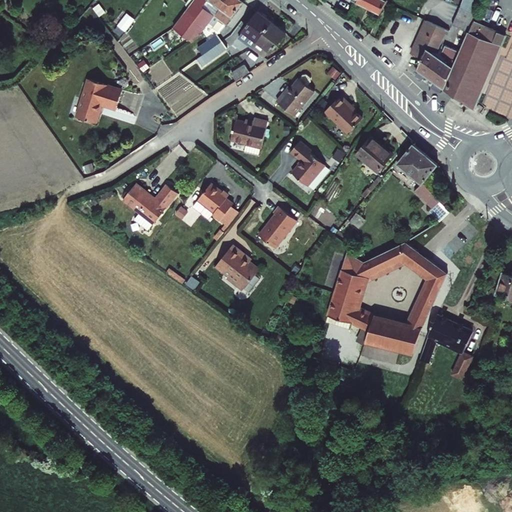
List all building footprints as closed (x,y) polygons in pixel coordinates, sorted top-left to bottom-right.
[(199,23),(211,8),(217,1),(218,0),(189,0),(183,10),(199,23)] [(226,20),(232,13),(242,0),(218,0),(217,1),(211,8),(216,12),(226,20)] [(371,9),(383,15),(389,2),(383,0),(359,0),(358,3),(371,9)] [(477,0),(461,0),(457,11),(472,17),(478,0),(477,0)] [(242,30),(256,41),(272,19),(265,14),(258,8),(242,30)] [(457,11),(454,17),(469,23),(472,17),(457,11)] [(122,30),(130,19),(125,15),(117,26),(122,30)] [(454,17),(454,19),(468,25),(469,23),(454,17)] [(267,50),(274,45),(286,30),(279,24),(272,19),(256,41),(267,50)] [(500,45),(504,34),(472,21),(467,32),(500,45)] [(231,22),(216,33),(220,38),(235,28),(231,22)] [(421,59),(417,69),(444,89),(465,38),(457,35),(445,62),(435,55),(442,39),(440,38),(443,30),(437,27),(425,22),(411,55),(421,59)] [(241,34),(235,28),(220,38),(226,45),(241,34)] [(444,89),(473,110),(500,45),(467,32),(465,38),(444,89)] [(196,60),(200,67),(227,52),(218,35),(196,47),(201,57),(196,60)] [(243,62),(248,69),(262,59),(258,52),(243,62)] [(230,74),(235,82),(249,73),(245,66),(230,74)] [(76,96),(74,108),(73,110),(95,113),(98,96),(114,98),(119,79),(117,79),(101,76),(79,72),(76,96)] [(286,87),(277,99),(296,114),(318,87),(312,83),(315,79),(315,76),(311,73),(307,73),(304,77),(303,76),(291,91),(286,87)] [(326,111),(348,134),(364,120),(352,108),(354,107),(343,96),(326,111)] [(231,119),(229,139),(262,143),(266,117),(252,115),(251,122),(231,119)] [(372,140),(357,158),(377,174),(392,155),(382,147),(372,140)] [(299,166),(290,177),(307,190),(324,168),(312,159),(314,155),(299,144),(288,158),(299,166)] [(244,154),(259,156),(259,150),(245,148),(244,154)] [(411,149),(394,169),(417,188),(433,168),(422,158),(411,149)] [(136,180),(123,197),(154,221),(178,191),(169,184),(158,198),(136,180)] [(227,196),(210,183),(197,200),(192,206),(208,219),(212,215),(227,227),(239,212),(231,206),(233,203),(226,198),(227,196)] [(438,222),(449,215),(433,201),(417,188),(409,197),(438,222)] [(277,216),(262,234),(278,247),(300,220),(280,204),(274,213),(277,216)] [(227,275),(225,279),(242,291),(259,269),(250,262),(248,264),(240,258),(244,252),(232,243),(214,265),(227,275)] [(404,255),(416,252),(407,243),(371,252),(352,246),(347,243),(332,292),(355,300),(364,269),(405,258),(404,255)] [(424,261),(416,252),(404,255),(405,258),(364,269),(365,273),(404,262),(413,272),(424,261)] [(433,270),(424,261),(413,272),(424,283),(404,331),(371,321),(367,333),(366,335),(363,345),(410,359),(417,336),(441,278),(433,270)] [(511,278),(500,275),(494,296),(511,301),(511,278)] [(355,300),(332,292),(324,319),(347,326),(366,335),(367,333),(371,321),(351,312),(355,300)] [(347,326),(324,319),(321,328),(344,335),(347,326)] [(427,340),(419,359),(425,362),(433,343),(455,352),(447,374),(458,378),(467,356),(460,353),(467,333),(433,319),(430,322),(424,339),(427,340)] [(493,345),(480,387),(506,397),(511,380),(511,329),(499,325),(493,345)]
